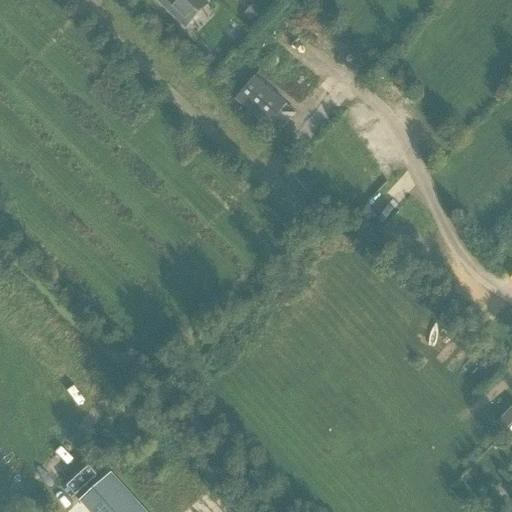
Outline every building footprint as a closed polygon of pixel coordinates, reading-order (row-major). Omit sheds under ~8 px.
[(153,0),(184,29),(208,5),(202,0),(153,0)] [(242,13),(249,21),(259,11),(252,3),(242,13)] [(291,8),(285,20),(308,33),(314,22),(291,8)] [(444,43),(461,27),(444,9),(427,24),(444,43)] [(421,67),(434,53),(416,37),(403,51),(421,67)] [(273,42),(258,68),(305,95),(320,69),(273,42)] [(343,60),(351,71),(368,58),(360,47),(343,60)] [(392,70),(374,81),(381,92),(399,81),(392,70)] [(356,98),(342,115),(373,140),(387,123),(356,98)] [(48,141),(38,148),(49,163),(59,156),(48,141)] [(397,207),(416,224),(430,210),(411,192),(397,207)] [(421,367),(428,348),(416,344),(409,363),(421,367)] [(88,468),(67,487),(74,496),(96,477),(88,468)] [(77,503),(85,511),(143,511),(109,474),(77,503)]
